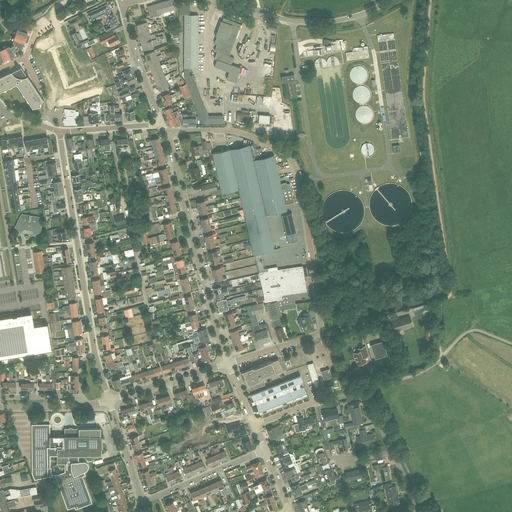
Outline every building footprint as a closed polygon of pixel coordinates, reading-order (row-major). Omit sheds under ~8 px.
[(173,0),(169,0),(166,1),(169,11),(176,9),(173,0)] [(169,11),(166,1),(160,3),(163,13),(169,11)] [(160,3),(154,4),(157,15),(163,13),(160,3)] [(88,16),(88,17),(90,23),(102,17),(101,16),(105,14),(106,17),(108,21),(107,22),(109,25),(106,27),(104,28),(105,29),(106,31),(115,27),(115,26),(118,24),(118,25),(118,24),(113,14),(112,14),(111,15),(109,12),(110,12),(110,11),(107,5),(107,4),(106,4),(100,8),(98,9),(88,13),(88,14),(89,16),(88,17),(88,16)] [(157,15),(154,4),(147,6),(150,17),(157,15)] [(198,33),(198,15),(184,15),(184,68),(198,68),(198,40),(200,40),(200,33),(198,33)] [(75,18),(68,22),(70,26),(77,23),(80,21),(78,17),(75,18)] [(215,59),(217,59),(214,66),(229,72),(226,79),(236,82),(241,68),(232,65),(234,58),(229,56),(241,24),(224,18),(222,21),(221,21),(216,36),(217,36),(215,43),(217,44),(215,51),(217,52),(215,59)] [(138,31),(148,29),(147,22),(136,25),(138,31)] [(32,30),(19,26),(13,43),(14,43),(14,45),(10,46),(10,45),(0,49),(0,62),(1,62),(1,61),(14,54),(13,52),(19,49),(20,45),(22,46),(27,32),(31,33),(32,30)] [(59,28),(56,29),(62,42),(69,39),(64,30),(61,31),(59,28)] [(51,36),(51,37),(55,46),(56,45),(62,42),(56,29),(52,31),(54,35),(51,36)] [(148,29),(138,31),(140,38),(150,35),(148,29)] [(80,41),(76,34),(77,33),(76,30),(70,33),(71,36),(75,43),(76,46),(82,43),(81,40),(80,41)] [(102,44),(108,41),(111,47),(120,42),(116,34),(115,35),(113,32),(99,38),(102,44)] [(44,33),(41,35),(48,49),(48,50),(55,46),(54,46),(55,46),(51,37),(50,37),(47,39),(44,33)] [(40,42),(37,43),(42,52),(48,49),(41,35),(38,37),(38,38),(40,42)] [(152,42),(150,35),(140,38),(141,44),(152,42)] [(96,38),(89,41),(84,44),(86,47),(97,42),(96,38)] [(321,49),(312,50),(307,51),(307,56),(313,55),(320,54),(320,55),(323,55),(323,54),(325,54),(326,53),(345,50),(347,47),(346,40),(342,41),(341,40),(340,40),(340,41),(335,41),(328,40),(328,45),(325,46),(326,47),(322,48),(322,46),(321,46),(321,49)] [(70,42),(65,45),(69,54),(75,51),(70,42)] [(152,42),(141,44),(143,51),(153,48),(152,42)] [(347,60),(369,57),(367,46),(353,48),(353,50),(352,50),(353,52),(346,53),(347,60)] [(124,55),(125,55),(123,49),(120,50),(119,47),(112,50),(113,54),(113,56),(117,55),(118,57),(122,56),(122,57),(124,56),(125,56),(124,55)] [(69,54),(72,61),(85,54),(83,51),(79,53),(78,50),(75,51),(69,54)] [(157,57),(155,51),(145,55),(147,61),(157,57)] [(41,61),(39,62),(40,65),(42,65),(44,64),(54,60),(51,53),(42,57),(43,60),(41,61)] [(85,54),(72,61),(75,67),(84,62),(83,60),(87,58),(85,54)] [(157,57),(147,61),(150,67),(160,63),(157,57)] [(102,58),(93,61),(95,68),(108,63),(107,60),(103,61),(102,58)] [(43,67),(41,68),(43,72),(56,67),(54,60),(44,64),(45,67),(43,67)] [(84,62),(75,67),(78,73),(87,69),(86,66),(90,64),(88,60),(84,62)] [(108,63),(95,68),(97,75),(107,72),(106,72),(105,68),(110,67),(108,63)] [(162,69),(160,63),(150,67),(152,73),(162,69)] [(56,67),(43,72),(44,75),(46,75),(48,74),(49,77),(58,73),(59,73),(56,66),(56,67)] [(116,69),(117,72),(122,70),(123,71),(124,74),(121,75),(121,74),(118,75),(118,76),(119,78),(132,73),(131,68),(129,69),(125,70),(123,66),(116,69)] [(0,92),(16,85),(18,85),(33,108),(41,106),(41,103),(43,102),(43,101),(44,100),(40,94),(39,95),(27,77),(28,76),(27,77),(21,68),(13,73),(12,72),(13,73),(0,79),(0,92)] [(162,69),(152,73),(155,80),(165,75),(162,69)] [(107,72),(97,75),(97,76),(100,83),(113,79),(112,75),(108,76),(107,73),(107,72)] [(48,80),(46,81),(48,85),(61,80),(59,73),(58,73),(49,77),(50,80),(48,80)] [(134,78),(132,73),(119,78),(114,80),(115,84),(123,81),(123,82),(127,80),(127,81),(128,82),(131,81),(131,79),(134,78)] [(297,98),(294,74),(281,76),(282,83),(287,82),(290,99),(297,98)] [(167,82),(165,75),(155,80),(157,86),(167,82)] [(95,79),(88,81),(93,95),(97,93),(95,89),(98,88),(95,79)] [(61,80),(48,85),(49,89),(51,88),(53,87),(54,90),(60,88),(64,87),(61,80)] [(82,84),(85,93),(88,92),(90,96),(93,95),(88,81),(82,84)] [(167,82),(157,86),(160,92),(170,88),(167,82)] [(82,83),(75,86),(80,99),(84,98),(82,94),(85,93),(82,84),(82,83)] [(189,91),(186,84),(180,87),(182,93),(189,91)] [(75,86),(68,89),(69,92),(70,92),(72,98),(75,97),(76,101),(80,99),(75,86)] [(54,90),(50,91),(51,94),(53,93),(54,96),(55,98),(58,99),(58,100),(59,100),(60,101),(64,93),(62,92),(60,88),(54,90)] [(129,89),(124,91),(120,93),(121,97),(131,94),(129,89)] [(64,93),(60,101),(61,101),(62,102),(62,101),(65,103),(68,102),(71,101),(71,103),(74,102),(72,98),(70,92),(69,92),(66,93),(65,93),(64,93)] [(174,96),(163,101),(165,106),(173,102),(176,101),(175,98),(177,98),(176,95),(174,96)] [(191,97),(189,98),(184,100),(186,106),(194,103),(191,97)] [(99,106),(98,103),(93,104),(93,108),(91,108),(91,113),(90,113),(90,122),(98,122),(98,114),(101,113),(100,106),(99,106)] [(116,121),(115,112),(115,105),(115,104),(109,105),(109,113),(105,113),(105,121),(116,121)] [(64,125),(76,126),(77,119),(78,119),(79,111),(76,111),(76,109),(64,109),(64,125)] [(178,110),(166,115),(168,119),(181,114),(180,114),(178,110)] [(249,114),(237,113),(237,121),(249,122),(249,114)] [(181,114),(168,119),(171,127),(180,123),(183,123),(183,126),(187,126),(188,126),(188,119),(183,120),(181,114)] [(260,114),(259,122),(270,124),(271,115),(260,114)] [(53,153),(51,141),(48,141),(47,137),(42,138),(43,147),(43,148),(48,147),(49,154),(53,153)] [(68,151),(75,150),(74,142),(73,142),(72,138),(66,139),(67,146),(68,146),(68,151)] [(90,138),(90,139),(86,140),(88,147),(86,148),(87,157),(92,156),(93,156),(93,154),(92,151),(94,150),(95,149),(94,147),(95,147),(93,139),(92,139),(92,138),(90,138)] [(153,146),(160,145),(159,138),(152,140),(152,139),(147,140),(147,143),(152,142),(153,146)] [(99,155),(101,154),(105,154),(110,153),(110,149),(112,149),(111,144),(109,144),(109,139),(101,140),(102,147),(97,147),(99,155)] [(128,141),(128,139),(117,140),(118,147),(129,146),(130,149),(135,148),(133,140),(128,141)] [(202,142),(202,145),(191,146),(192,155),(199,154),(199,156),(204,156),(203,149),(206,149),(206,141),(202,142)] [(211,159),(212,163),(215,162),(216,166),(222,193),(238,189),(240,194),(254,255),(274,250),(266,215),(287,210),(286,204),(294,202),(290,183),(287,184),(287,182),(281,184),(274,155),(263,158),(261,148),(256,149),(255,146),(255,145),(254,145),(254,144),(253,144),(252,144),(209,154),(210,159),(211,159)] [(74,162),(75,170),(83,169),(82,161),(81,154),(74,155),(75,161),(74,162)] [(163,156),(156,158),(157,163),(152,164),(153,167),(158,166),(158,165),(165,163),(163,156)] [(211,159),(210,159),(202,161),(203,165),(211,163),(212,167),(216,166),(215,162),(212,163),(211,159)] [(47,164),(48,169),(56,168),(56,162),(53,163),(52,160),(45,161),(46,164),(47,164)] [(190,169),(191,173),(190,174),(191,177),(192,177),(192,178),(201,176),(201,175),(203,174),(202,170),(201,165),(198,165),(198,167),(190,169)] [(56,168),(48,169),(49,178),(55,177),(55,174),(57,173),(56,168)] [(154,173),(152,174),(153,178),(155,178),(156,177),(160,177),(168,175),(166,168),(159,170),(159,169),(154,170),(154,173)] [(156,177),(155,178),(157,182),(157,185),(162,184),(162,183),(169,181),(168,175),(160,177),(156,177)] [(209,183),(202,185),(203,188),(197,189),(195,190),(197,196),(207,193),(207,190),(211,189),(209,183)] [(164,195),(165,195),(172,193),(170,186),(163,188),(163,187),(158,188),(159,191),(163,190),(164,195)] [(89,191),(88,188),(82,189),(74,190),(75,196),(83,194),(86,194),(83,194),(82,192),(89,191)] [(164,199),(161,199),(162,202),(160,202),(173,199),(172,193),(165,195),(166,198),(164,199)] [(198,208),(206,206),(205,202),(208,201),(208,198),(204,199),(204,200),(197,202),(198,208)] [(61,200),(58,201),(57,200),(52,201),(54,212),(59,211),(59,210),(66,209),(66,208),(66,207),(66,206),(65,205),(65,203),(61,203),(61,200)] [(98,210),(94,210),(94,208),(89,209),(88,203),(80,204),(82,213),(89,212),(89,215),(98,213),(98,210)] [(213,212),(212,209),(209,210),(208,209),(214,207),(213,204),(206,206),(198,208),(200,214),(207,212),(208,214),(213,212)] [(174,205),(167,207),(168,211),(164,213),(164,215),(169,214),(169,213),(176,212),(175,205),(174,205)] [(98,213),(89,215),(89,216),(83,217),(82,217),(83,224),(90,223),(94,222),(93,217),(99,216),(98,213)] [(42,231),(39,217),(22,214),(15,227),(21,233),(25,228),(31,229),(34,235),(42,231)] [(125,223),(123,215),(114,218),(116,226),(125,223)] [(208,217),(203,218),(201,219),(202,225),(210,223),(209,219),(212,218),(212,215),(208,216),(208,217)] [(165,233),(174,230),(171,222),(163,224),(165,233)] [(89,227),(89,228),(84,228),(85,236),(91,235),(90,231),(92,231),(91,230),(97,229),(96,226),(89,227)] [(162,234),(159,235),(161,242),(164,241),(163,239),(175,236),(174,230),(165,233),(165,235),(162,235),(162,234)] [(62,231),(54,232),(54,236),(58,235),(59,240),(66,238),(65,232),(62,232),(62,231)] [(206,242),(214,240),(213,235),(216,235),(216,232),(212,232),(212,234),(205,236),(206,242)] [(173,249),(179,247),(178,241),(171,242),(173,249)] [(179,247),(173,249),(174,255),(181,254),(179,247)] [(55,257),(69,255),(68,248),(62,249),(63,252),(54,254),(55,257)] [(210,258),(218,256),(217,252),(220,251),(220,248),(216,249),(216,251),(209,252),(210,258)] [(94,249),(87,250),(89,257),(95,256),(95,255),(96,255),(97,258),(100,257),(100,255),(99,255),(99,253),(95,254),(94,249)] [(36,268),(44,267),(41,251),(34,252),(36,268)] [(171,262),(171,259),(161,261),(162,265),(172,262),(173,265),(173,268),(184,265),(182,259),(174,261),(175,261),(171,262)] [(173,268),(175,275),(178,274),(179,274),(185,272),(184,265),(173,268)] [(226,266),(224,267),(223,265),(220,266),(220,267),(213,269),(214,275),(222,273),(223,273),(225,272),(224,270),(227,269),(226,266)] [(57,274),(59,274),(72,272),(71,266),(61,268),(62,271),(58,272),(58,271),(57,271),(57,270),(54,271),(54,274),(57,274)] [(264,296),(265,302),(265,304),(277,301),(279,308),(283,306),(286,305),(295,304),(294,294),(307,292),(303,266),(277,270),(277,267),(268,268),(268,271),(264,272),(259,273),(262,289),(264,296)] [(103,272),(102,267),(98,267),(90,268),(92,275),(98,274),(99,274),(100,276),(103,276),(106,275),(110,274),(116,273),(115,268),(106,270),(106,272),(103,272)] [(223,273),(222,273),(214,275),(215,281),(223,279),(223,280),(227,280),(226,276),(223,277),(222,273),(223,273)] [(100,286),(105,285),(104,279),(106,278),(106,275),(103,276),(100,276),(100,279),(99,279),(92,280),(93,287),(100,286)] [(178,286),(182,285),(188,284),(187,277),(179,279),(177,280),(178,286)] [(188,284),(182,285),(183,292),(190,290),(188,284)] [(106,292),(102,292),(103,295),(106,294),(111,293),(110,289),(106,290),(105,285),(100,286),(93,287),(95,294),(101,293),(101,292),(106,291),(106,292)] [(228,290),(215,293),(215,296),(215,298),(216,297),(216,299),(224,297),(223,294),(228,293),(229,293),(231,293),(237,291),(237,290),(236,288),(233,289),(228,290)] [(185,297),(186,303),(193,302),(191,295),(185,297)] [(127,299),(129,305),(141,301),(140,296),(127,299)] [(224,299),(216,301),(218,306),(230,303),(233,302),(234,302),(237,301),(243,300),(243,296),(234,298),(231,300),(227,301),(226,299),(224,299)] [(265,302),(264,296),(258,297),(256,297),(257,304),(263,302),(265,302)] [(277,301),(265,304),(265,302),(263,302),(265,311),(269,311),(272,321),(273,326),(276,325),(284,322),(282,317),(280,310),(279,308),(277,301)] [(60,311),(64,311),(71,310),(78,308),(78,303),(76,303),(76,302),(70,303),(70,305),(62,306),(63,308),(59,308),(60,311)] [(186,303),(188,310),(194,308),(193,302),(186,303)] [(263,302),(257,304),(246,306),(249,314),(252,322),(252,323),(253,327),(259,325),(256,314),(265,311),(263,302)] [(230,303),(218,306),(219,312),(227,310),(228,309),(228,308),(229,308),(229,307),(228,306),(231,305),(230,303)] [(226,321),(234,319),(232,314),(237,313),(236,310),(231,312),(231,313),(224,315),(226,321)] [(301,315),(302,317),(299,318),(301,326),(300,326),(302,332),(305,331),(304,329),(311,327),(310,323),(311,322),(308,312),(301,315)] [(191,322),(197,320),(196,313),(189,315),(191,322)] [(0,358),(1,358),(2,364),(43,357),(42,352),(52,350),(48,324),(33,326),(31,314),(0,319),(0,358)] [(398,316),(391,318),(392,321),(395,331),(413,326),(410,316),(399,319),(398,316)] [(234,319),(226,321),(228,328),(236,325),(236,326),(241,325),(240,322),(235,323),(234,319)] [(73,321),(73,324),(66,325),(67,329),(70,328),(74,328),(80,327),(80,324),(81,324),(80,320),(79,321),(79,320),(73,321)] [(187,330),(179,332),(180,335),(189,332),(192,332),(191,329),(192,328),(199,327),(197,320),(191,322),(184,323),(185,327),(186,327),(187,330)] [(106,323),(99,324),(100,331),(107,330),(107,325),(110,325),(110,322),(109,323),(106,323)] [(278,328),(275,329),(278,337),(284,336),(283,333),(284,332),(287,332),(285,326),(284,322),(276,325),(278,328)] [(253,327),(255,331),(255,332),(256,335),(258,340),(259,343),(270,340),(267,329),(265,323),(259,325),(253,327)] [(237,329),(230,332),(232,338),(239,336),(238,331),(242,330),(242,327),(237,329)] [(192,333),(193,334),(189,335),(190,339),(192,339),(203,335),(207,334),(206,329),(197,331),(192,333)] [(434,330),(425,330),(425,340),(434,340),(434,330)] [(194,343),(190,344),(190,343),(183,346),(184,350),(187,349),(189,348),(192,348),(195,347),(199,346),(198,342),(200,342),(209,340),(207,334),(203,335),(192,339),(194,343)] [(243,334),(239,336),(232,338),(234,344),(241,342),(244,341),(245,340),(243,334)] [(76,342),(74,342),(72,343),(69,344),(69,347),(83,345),(83,342),(84,342),(83,339),(82,339),(82,338),(75,339),(76,342)] [(387,355),(383,341),(370,344),(375,359),(387,355)] [(241,342),(234,344),(236,351),(243,348),(243,349),(248,347),(247,345),(243,346),(241,342)] [(201,354),(208,352),(206,345),(198,348),(198,350),(197,352),(197,353),(194,354),(193,351),(191,352),(189,348),(187,349),(188,353),(190,358),(194,357),(195,356),(195,357),(198,356),(198,355),(201,354)] [(365,347),(358,349),(359,352),(354,353),(356,359),(355,359),(356,363),(357,363),(357,364),(365,362),(363,355),(367,354),(365,347)] [(171,363),(170,359),(169,360),(168,354),(167,354),(166,349),(164,350),(165,355),(166,357),(167,360),(168,364),(170,371),(177,368),(174,362),(171,363)] [(201,354),(202,357),(201,357),(202,362),(207,361),(206,360),(210,358),(208,352),(201,354)] [(111,353),(104,355),(106,361),(113,359),(111,353)] [(152,355),(149,356),(152,365),(153,368),(155,375),(162,373),(160,366),(157,367),(156,364),(155,364),(154,361),(152,355)] [(167,360),(166,357),(165,355),(162,356),(165,365),(162,366),(164,372),(170,371),(168,364),(167,360)] [(181,360),(183,366),(190,364),(188,358),(181,360)] [(254,369),(253,367),(243,371),(244,374),(243,375),(244,379),(246,378),(247,381),(245,381),(247,385),(248,385),(250,390),(265,384),(262,378),(278,373),(283,371),(278,358),(277,359),(278,360),(275,361),(275,360),(271,361),(271,360),(270,360),(271,361),(268,362),(268,361),(263,363),(264,364),(261,365),(261,364),(257,365),(257,367),(255,367),(255,369),(254,369)] [(118,368),(123,366),(122,361),(114,364),(113,359),(106,361),(107,364),(106,364),(107,367),(108,367),(109,368),(109,370),(118,368)] [(183,366),(181,360),(174,362),(177,368),(183,366)] [(140,365),(138,366),(137,362),(136,363),(142,379),(148,377),(146,371),(141,372),(140,369),(141,368),(140,365)] [(142,379),(136,363),(133,364),(136,374),(133,375),(135,381),(142,379)] [(155,375),(153,368),(146,371),(148,377),(155,375)] [(332,377),(329,368),(321,371),(324,380),(332,377)] [(50,375),(46,375),(46,376),(46,379),(46,383),(46,389),(53,389),(53,383),(55,383),(55,378),(55,371),(52,371),(52,383),(50,383),(50,375)] [(115,388),(116,388),(118,388),(119,387),(122,385),(130,383),(129,378),(132,377),(131,375),(130,372),(126,373),(125,373),(126,376),(127,379),(123,380),(122,377),(120,378),(118,378),(118,379),(112,380),(113,384),(113,385),(114,387),(115,387),(115,388)] [(303,382),(300,375),(295,377),(294,377),(294,378),(292,378),(295,386),(297,389),(299,396),(301,399),(302,399),(301,398),(303,398),(302,395),(306,393),(305,391),(304,386),(301,387),(299,384),(302,383),(302,382),(303,382)] [(295,386),(292,378),(288,380),(286,381),(289,388),(289,389),(290,392),(293,399),(294,402),(295,401),(296,400),(295,398),(299,396),(297,389),(294,390),(293,387),(295,386)] [(217,386),(216,381),(209,383),(211,388),(215,387),(217,394),(220,393),(217,386)] [(289,388),(286,381),(281,383),(281,382),(281,383),(279,384),(282,391),(283,394),(286,401),(287,404),(288,404),(288,403),(289,403),(288,401),(293,399),(290,392),(287,393),(286,390),(289,389),(289,388)] [(201,385),(198,386),(200,392),(202,399),(203,398),(205,398),(204,395),(205,395),(203,391),(206,390),(205,384),(204,385),(203,383),(201,384),(201,385)] [(282,391),(279,384),(275,385),(274,385),(272,386),(275,394),(276,397),(277,397),(279,404),(281,407),(282,407),(281,406),(283,406),(282,403),(286,401),(283,394),(280,395),(279,392),(282,391)] [(194,394),(191,395),(192,397),(195,396),(194,394),(197,393),(200,402),(203,401),(202,399),(200,392),(198,386),(192,388),(193,391),(194,394)] [(275,394),(272,386),(268,388),(267,388),(268,388),(266,389),(269,396),(270,400),(273,407),(274,410),(275,409),(276,408),(275,406),(279,404),(277,397),(276,397),(274,398),(272,395),(275,394)] [(269,396),(266,389),(261,391),(261,390),(261,391),(259,392),(262,399),(263,402),(266,409),(267,412),(268,412),(268,411),(269,411),(268,408),(273,407),(270,400),(267,401),(266,397),(269,396)] [(182,397),(180,392),(174,394),(176,399),(180,398),(182,405),(184,404),(183,401),(182,397)] [(262,399),(259,392),(254,393),(251,395),(254,401),(255,401),(258,410),(260,415),(262,415),(261,414),(263,414),(262,411),(266,409),(263,402),(260,403),(259,400),(262,399)] [(147,408),(148,412),(149,415),(152,414),(150,407),(153,406),(152,401),(145,403),(147,408)] [(219,404),(217,404),(220,410),(221,410),(222,411),(223,410),(226,417),(233,414),(231,410),(235,408),(232,402),(229,404),(228,403),(225,405),(220,407),(219,404)] [(210,405),(199,409),(200,415),(213,410),(214,413),(220,410),(217,404),(211,407),(210,405)] [(348,405),(349,413),(351,413),(354,422),(354,424),(352,425),(344,427),(345,430),(353,428),(359,427),(359,424),(362,423),(359,407),(355,407),(355,404),(348,405)] [(129,414),(131,417),(131,420),(132,420),(134,419),(132,413),(136,412),(135,408),(134,406),(128,408),(129,414)] [(342,415),(339,416),(337,409),(327,411),(327,410),(322,411),(324,420),(321,420),(322,427),(326,426),(325,421),(338,418),(339,423),(344,422),(342,415)] [(319,427),(316,415),(310,416),(311,419),(308,420),(309,425),(312,425),(313,428),(319,427)] [(297,419),(298,423),(294,424),(295,433),(300,432),(299,431),(305,430),(305,429),(309,428),(308,426),(309,425),(308,420),(304,420),(303,417),(297,419)] [(240,426),(239,423),(226,426),(228,432),(233,431),(235,436),(239,434),(240,435),(242,434),(243,433),(246,433),(244,425),(240,426)] [(103,448),(103,440),(102,436),(103,436),(101,436),(101,428),(79,428),(72,428),(72,429),(69,429),(69,428),(65,428),(65,435),(50,435),(50,424),(42,424),(42,425),(40,425),(40,424),(32,424),(32,473),(34,480),(47,477),(56,478),(67,509),(75,507),(75,505),(76,505),(77,505),(79,505),(80,506),(82,505),(84,504),(85,506),(92,503),(84,481),(83,482),(82,477),(85,475),(84,472),(86,471),(87,470),(88,469),(88,467),(88,466),(88,464),(87,463),(86,462),(84,462),(84,461),(79,462),(79,455),(88,455),(88,456),(91,456),(91,455),(101,455),(102,455),(102,448),(103,448)] [(274,427),(272,428),(267,430),(271,438),(279,435),(277,430),(280,429),(279,425),(274,427)] [(361,436),(357,437),(358,444),(368,442),(369,444),(375,443),(374,439),(373,439),(372,434),(366,435),(365,429),(359,430),(361,436)] [(130,438),(132,444),(139,441),(138,438),(137,436),(130,438)] [(333,442),(333,441),(329,443),(330,448),(330,449),(335,448),(334,445),(339,444),(340,450),(347,449),(346,442),(347,442),(346,439),(338,440),(338,441),(333,442)] [(246,448),(246,450),(252,447),(249,440),(243,442),(241,443),(242,446),(241,447),(242,450),(246,448)] [(140,445),(139,441),(132,444),(134,450),(141,447),(140,445)] [(280,443),(277,444),(276,443),(273,444),(274,445),(277,453),(283,450),(281,445),(285,443),(283,441),(279,442),(280,443)] [(166,452),(167,451),(165,444),(159,446),(160,448),(159,448),(160,452),(166,451),(166,452)] [(221,452),(218,446),(216,448),(218,454),(221,460),(227,458),(225,451),(221,452)] [(218,454),(216,448),(213,449),(215,452),(214,452),(215,455),(212,456),(215,463),(221,460),(218,454)] [(316,455),(320,464),(315,465),(317,470),(323,468),(322,464),(329,462),(325,452),(323,448),(322,448),(320,448),(317,449),(315,450),(315,452),(316,455)] [(199,459),(198,459),(199,462),(196,463),(199,470),(205,467),(202,460),(200,454),(198,451),(194,452),(196,456),(197,456),(199,459)] [(144,456),(142,452),(135,454),(137,461),(145,459),(151,457),(150,454),(144,456)] [(284,457),(279,459),(282,466),(287,464),(287,463),(292,461),(288,452),(283,455),(284,457)] [(215,463),(212,456),(206,459),(209,466),(215,463)] [(145,459),(137,461),(139,467),(149,464),(150,466),(159,463),(158,461),(155,462),(155,461),(149,463),(148,460),(151,459),(151,457),(145,459)] [(196,463),(192,465),(189,459),(187,460),(193,473),(199,470),(196,463)] [(185,461),(187,467),(183,469),(186,476),(193,473),(187,460),(185,461)] [(254,470),(261,467),(259,461),(251,464),(252,465),(246,467),(247,470),(253,468),(254,470)] [(8,464),(8,465),(2,467),(3,470),(9,468),(9,467),(15,465),(14,462),(8,464)] [(112,480),(119,478),(114,462),(96,468),(98,474),(109,471),(110,474),(112,480)] [(377,465),(372,466),(373,470),(377,469),(377,470),(379,481),(382,480),(389,479),(387,466),(385,466),(384,463),(377,465)] [(170,467),(171,471),(172,473),(175,480),(182,477),(179,471),(175,472),(172,466),(170,467)] [(318,474),(316,471),(315,466),(311,468),(310,468),(310,470),(311,473),(310,473),(310,474),(311,476),(311,477),(313,476),(318,474)] [(169,472),(165,473),(164,470),(161,471),(164,478),(166,476),(169,483),(175,480),(172,473),(171,471),(170,467),(168,468),(169,472)] [(261,467),(254,470),(255,473),(246,477),(248,482),(255,480),(254,477),(256,476),(264,473),(261,467)] [(296,470),(295,467),(290,468),(290,469),(285,472),(287,477),(294,474),(293,471),(296,470)] [(331,468),(324,471),(323,468),(317,470),(318,475),(320,474),(321,475),(324,474),(326,482),(327,482),(328,485),(330,485),(335,484),(336,482),(335,479),(331,468)] [(151,476),(150,473),(149,474),(148,470),(141,472),(143,479),(150,476),(151,476)] [(362,478),(360,470),(346,473),(346,475),(343,476),(344,483),(348,483),(347,481),(362,478)] [(287,481),(288,480),(289,482),(295,480),(295,481),(299,479),(298,476),(295,477),(294,474),(287,477),(285,478),(287,481)] [(318,474),(313,476),(314,479),(309,481),(311,484),(316,483),(321,481),(318,474)] [(151,476),(150,476),(143,479),(145,485),(152,483),(151,479),(152,478),(151,476)] [(0,486),(2,486),(2,487),(7,485),(7,486),(13,484),(12,477),(5,478),(0,479),(0,486)] [(119,478),(112,480),(107,482),(107,484),(108,484),(110,484),(111,484),(113,484),(114,486),(121,484),(119,478)] [(253,486),(255,489),(256,488),(268,483),(266,478),(259,481),(260,483),(253,486)] [(225,486),(224,486),(221,480),(215,482),(218,489),(222,488),(223,490),(221,491),(223,496),(232,492),(229,487),(226,489),(225,486)] [(218,489),(215,482),(209,485),(213,495),(215,494),(216,493),(215,491),(218,489)] [(247,482),(239,484),(236,484),(240,494),(243,493),(242,488),(249,487),(247,482)] [(268,483),(256,488),(255,489),(256,493),(263,490),(263,491),(270,488),(268,483)] [(395,485),(392,486),(391,483),(382,485),(383,488),(385,488),(389,506),(398,504),(398,503),(399,503),(398,497),(397,497),(395,489),(396,489),(395,485)] [(121,484),(114,486),(108,488),(109,491),(115,489),(116,492),(123,490),(121,484)] [(213,495),(209,485),(203,488),(206,495),(210,493),(211,495),(213,495)] [(306,486),(292,491),(294,496),(302,493),(301,491),(308,488),(307,486),(306,486)] [(0,500),(7,498),(8,497),(8,499),(37,494),(36,487),(21,489),(11,488),(8,489),(6,489),(6,490),(4,490),(0,489),(0,500)] [(206,495),(203,488),(197,490),(201,500),(203,499),(202,496),(206,495)] [(123,490),(116,492),(114,493),(115,496),(117,495),(118,498),(125,496),(123,490)] [(201,500),(197,490),(190,493),(193,499),(191,500),(193,503),(199,501),(201,500)] [(243,493),(240,494),(244,503),(248,501),(251,500),(253,500),(252,498),(248,499),(246,492),(243,493)] [(303,496),(305,499),(297,502),(299,508),(305,506),(307,505),(310,504),(309,500),(308,501),(307,498),(311,496),(310,493),(303,496)] [(272,494),(265,497),(268,503),(275,500),(272,494)] [(125,496),(118,498),(115,499),(117,505),(127,502),(125,496)] [(16,505),(15,501),(15,500),(10,501),(10,502),(7,502),(7,500),(0,502),(0,507),(1,511),(3,511),(10,510),(9,508),(10,508),(9,507),(11,506),(11,507),(16,505)] [(275,500),(268,503),(270,509),(277,507),(275,500)] [(371,509),(369,501),(354,504),(356,511),(359,511),(360,511),(371,509)] [(127,502),(117,505),(119,511),(129,508),(127,502)] [(177,504),(175,505),(173,502),(166,505),(169,511),(176,508),(178,507),(177,504)]
